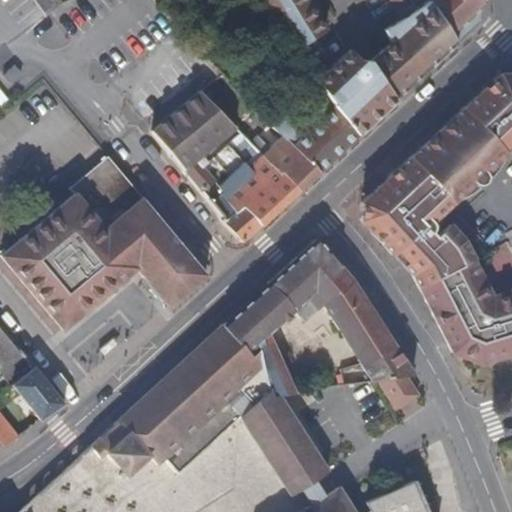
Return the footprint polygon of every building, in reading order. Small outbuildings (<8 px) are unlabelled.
[(61,5),(56,0),(34,0),(46,15),(61,5)] [(327,30),(308,0),(255,0),(289,54),(327,30)] [(480,7),(477,0),(436,0),(431,4),(457,43),(480,22),(480,14),(480,7)] [(396,100),(457,43),(431,4),(429,2),(399,21),(383,30),(390,42),(368,62),(359,60),(349,50),(317,81),(326,95),(343,118),(358,136),(396,100)] [(10,85),(21,74),(14,66),(3,77),(10,85)] [(358,136),(343,118),(326,95),(317,81),(311,72),(304,78),(303,79),(318,102),(327,114),(303,136),(282,114),(270,125),(281,137),(282,137),(319,173),(358,136)] [(452,202),(473,183),(474,184),(476,185),(478,186),(480,186),(482,185),(483,185),(485,183),(486,182),(486,180),(487,179),(487,177),(486,176),(486,175),(489,178),(491,176),(495,173),(497,169),(499,167),(500,164),(502,161),(504,158),(505,155),(505,153),(511,134),(511,74),(500,74),(463,109),(410,157),(381,185),(361,203),(361,212),(360,221),(392,256),(412,276),(419,288),(452,353),(479,364),(511,354),(511,291),(492,297),(473,260),(464,241),(457,234),(451,239),(443,230),(435,237),(431,232),(432,231),(432,230),(433,228),(433,226),(432,224),(431,222),(452,202)] [(261,155),(247,168),(222,140),(235,129),(201,93),(153,129),(185,172),(201,191),(207,198),(225,220),(242,206),(260,227),(297,192),(262,156),(261,155)] [(319,173),(282,137),(262,156),(297,192),(319,173)] [(171,233),(108,156),(69,189),(74,194),(0,255),(62,330),(124,279),(135,269),(159,298),(168,308),(206,275),(205,274),(188,253),(171,233)] [(260,227),(242,206),(225,220),(223,223),(241,244),(260,227)] [(457,234),(448,225),(443,230),(451,239),(457,234)] [(277,397),(294,394),(268,334),(306,299),(313,307),(317,307),(321,303),(359,362),(394,347),(352,283),(318,240),(315,240),(221,325),(250,357),(257,350),(269,390),(271,396),(276,396),(277,397)] [(250,357),(221,325),(114,424),(145,458),(148,456),(157,466),(163,460),(175,474),(176,474),(177,475),(239,417),(289,496),(326,472),(277,397),(276,396),(271,396),(269,390),(257,350),(250,357)] [(0,373),(7,382),(30,364),(0,326),(0,373)] [(412,376),(394,347),(359,362),(371,381),(377,380),(405,377),(412,376)] [(34,367),(11,385),(39,421),(40,420),(12,385),(34,367)] [(417,395),(405,377),(377,380),(395,409),(417,395)] [(17,437),(0,415),(0,442),(3,446),(17,437)] [(145,458),(114,424),(98,438),(128,473),(145,458)] [(427,511),(415,481),(365,502),(369,511),(367,511),(352,511),(337,488),(298,511),(427,511)]
